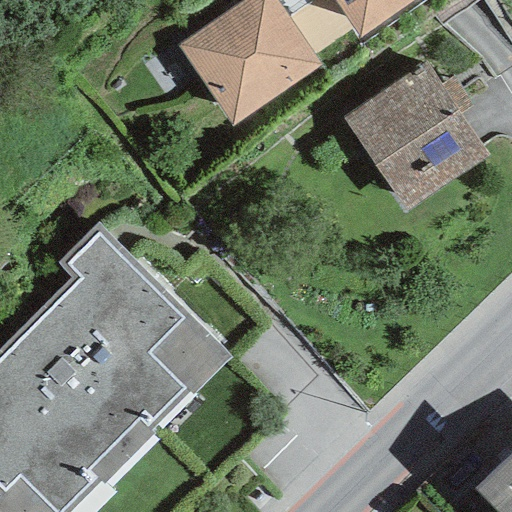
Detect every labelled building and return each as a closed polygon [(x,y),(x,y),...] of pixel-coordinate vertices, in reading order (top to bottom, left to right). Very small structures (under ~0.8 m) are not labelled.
[(274,0),(243,0),(176,46),(230,127),(320,67),(274,0)] [(332,0),(358,38),(414,0),(332,0)] [(426,61),(342,118),(404,211),(489,155),(426,61)] [(70,279),(0,347),(0,511),(73,511),(230,358),(112,238),(97,223),(55,264),(70,279)] [(511,511),(511,449),(472,489),(494,511),(511,511)]
